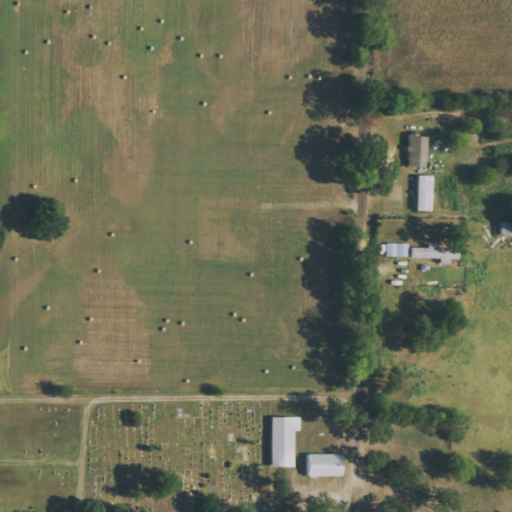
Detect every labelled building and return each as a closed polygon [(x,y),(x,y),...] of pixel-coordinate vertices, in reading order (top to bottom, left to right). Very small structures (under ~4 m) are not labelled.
[(427,167),(428,136),(410,135),(409,167),(427,167)] [(418,210),(432,211),(433,176),(419,175),(418,210)] [(409,257),(410,244),(388,243),(387,257),(409,257)] [(438,249),(438,244),(429,243),(429,248),(412,248),(412,258),(441,259),(441,262),(459,262),(459,249),(438,249)] [(295,467),(295,431),(301,431),(301,418),(272,417),(271,467),(295,467)] [(308,476),(344,477),(344,455),(308,454),(308,476)]
